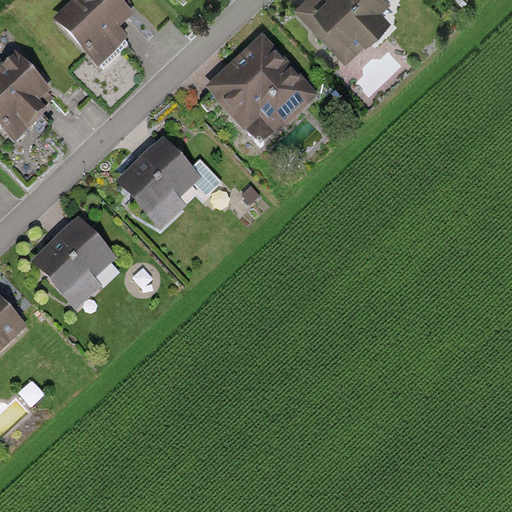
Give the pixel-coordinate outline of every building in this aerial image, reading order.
[(114,0),(82,0),(57,25),(105,74),(132,47),(122,37),(137,22),(114,0)] [(399,18),(382,0),(314,0),(297,16),(346,68),(399,18)] [(322,94),(265,33),(207,86),(264,148),(322,94)] [(0,126),(13,142),(60,100),(19,55),(0,72),(0,126)] [(213,186),(166,137),(118,182),(164,231),(213,186)] [(126,268),(80,219),(33,263),(78,312),(126,268)] [(0,357),(29,331),(0,300),(0,357)]
